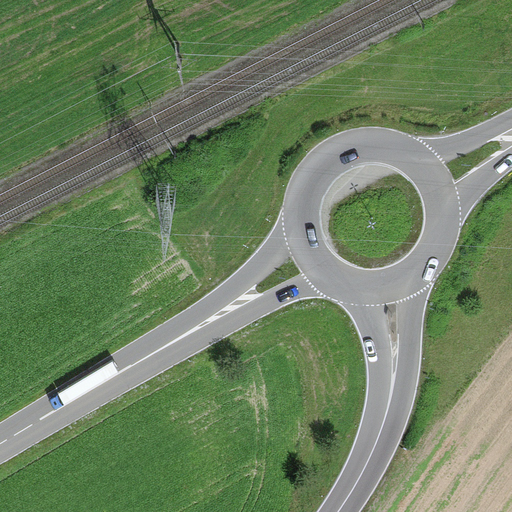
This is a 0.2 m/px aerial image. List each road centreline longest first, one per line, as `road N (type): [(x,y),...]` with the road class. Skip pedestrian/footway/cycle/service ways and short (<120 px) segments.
road 1 (primary): [(207,319),(0,441)]
road 2 (primary): [(378,439),(405,381),(418,265)]
road 3 (primary): [(359,283),(378,354),(378,439)]
road 4 (primary): [(406,157),(387,149),(346,151),(314,176),(301,214)]
road 5 (primary): [(207,319),(343,278)]
road 6 (primary): [(301,214),(207,319)]
